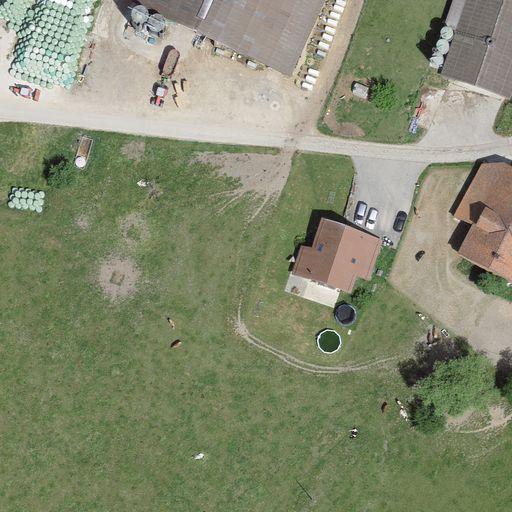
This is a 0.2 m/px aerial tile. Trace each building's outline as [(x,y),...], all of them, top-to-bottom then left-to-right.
[(318,0),(141,0),(136,12),(287,75),(318,0)] [(511,100),(511,0),(476,0),(450,86),(511,104),(511,100)] [(482,232),(464,278),(511,295),(511,177),(487,168),(466,226),(482,232)] [(0,203),(51,212),(55,186),(0,177),(0,203)] [(303,256),(296,281),(352,296),(355,284),(378,290),(389,249),(324,231),(316,260),(303,256)]
